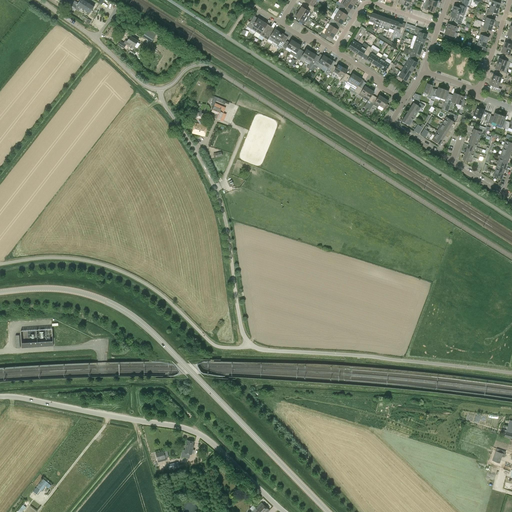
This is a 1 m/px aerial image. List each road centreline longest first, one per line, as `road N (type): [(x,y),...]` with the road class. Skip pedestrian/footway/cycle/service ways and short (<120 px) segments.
road 1 (unclassified): [(210,177),(249,343),(511,373)]
road 2 (tertiary): [(326,511),(129,313),(62,289),(0,292)]
road 3 (unclassified): [(0,396),(196,433),(285,511)]
road 4 (unclassified): [(210,177),(158,88),(140,82),(94,39)]
road 5 (residential): [(333,50),(367,1),(438,26)]
